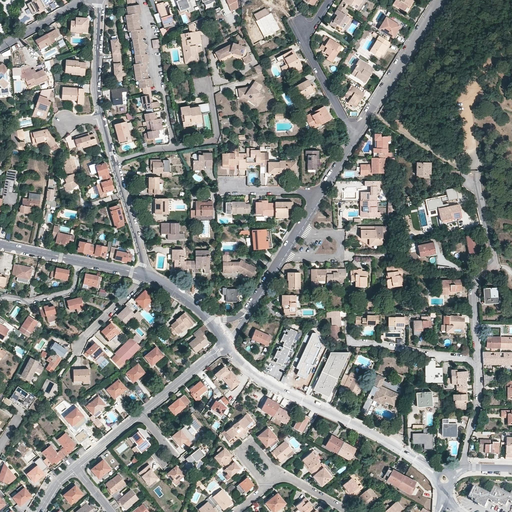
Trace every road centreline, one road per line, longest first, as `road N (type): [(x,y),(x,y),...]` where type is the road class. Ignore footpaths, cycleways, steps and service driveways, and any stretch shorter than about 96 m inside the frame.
road 1 (tertiary): [(427,466),(265,379),(228,345)]
road 2 (residential): [(475,170),(493,257),(474,288),(476,360)]
road 3 (residential): [(439,0),(352,137)]
road 4 (residential): [(202,86),(217,139),(113,162)]
road 5 (residential): [(328,0),(303,41),(352,137)]
road 6 (residential): [(351,341),(476,360)]
road 7 (residential): [(282,254),(340,253),(337,234),(297,228)]
